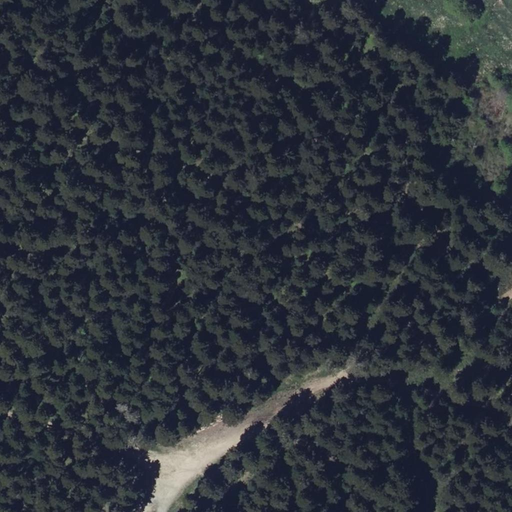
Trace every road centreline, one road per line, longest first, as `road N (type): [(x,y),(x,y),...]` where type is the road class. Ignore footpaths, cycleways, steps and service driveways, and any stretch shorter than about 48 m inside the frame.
road 1 (track): [(0,57),(32,108),(54,126),(241,187),(329,245),(451,252),(511,273)]
road 2 (track): [(511,410),(439,400),(396,371),(351,369),(246,439)]
road 3 (track): [(177,479),(121,445),(43,437),(0,420)]
road 4 (track): [(351,369),(511,293)]
